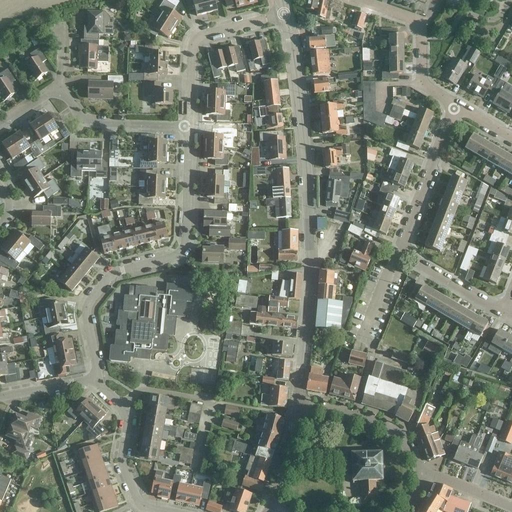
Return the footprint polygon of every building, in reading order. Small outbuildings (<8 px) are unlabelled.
[(158,18),(174,28),(181,18),(172,12),(175,7),(164,0),(158,9),(162,12),(158,18)] [(203,0),(185,0),(189,11),(194,10),(196,17),(207,14),(203,0)] [(203,0),(207,14),(217,11),(215,4),(221,3),(220,0),(203,0)] [(237,9),(257,3),(255,0),(224,0),(227,8),(236,6),(237,9)] [(314,17),(324,19),(328,20),(330,8),(327,7),(328,2),(323,1),(323,0),(321,0),(307,0),(306,10),(315,12),(314,17)] [(84,41),(98,41),(98,35),(113,35),(113,20),(108,20),(108,17),(105,14),(103,14),(103,13),(88,13),(87,33),(84,33),(84,41)] [(356,13),(351,27),(361,30),(366,16),(356,13)] [(174,28),(158,18),(154,24),(150,22),(144,31),(155,38),(159,33),(168,39),(174,28)] [(388,37),(388,49),(403,48),(403,35),(397,36),(396,29),(380,30),(381,37),(388,37)] [(325,38),(324,37),(309,38),(310,50),(326,48),(325,47),(332,46),(331,37),(325,38)] [(270,64),(264,40),(248,44),(253,61),(260,60),(262,67),(270,64)] [(80,68),(96,69),(96,73),(108,73),(108,47),(98,47),(98,41),(84,41),(80,41),(80,47),(79,47),(79,56),(80,56),(80,68)] [(149,64),(167,65),(167,54),(158,53),(158,47),(144,47),(144,57),(149,58),(149,64)] [(223,51),(227,68),(234,66),(236,73),(245,71),(239,47),(223,51)] [(384,61),(403,61),(403,48),(388,49),(388,56),(384,56),(384,61)] [(26,65),(36,81),(47,73),(41,64),(46,61),(38,49),(30,55),(33,60),(26,65)] [(471,49),(465,60),(473,65),(479,54),(471,49)] [(330,73),(328,50),(310,52),(312,75),(330,73)] [(220,70),(227,68),(223,51),(207,55),(213,79),(222,77),(220,70)] [(494,62),(508,69),(511,63),(498,56),(494,62)] [(445,71),(447,72),(443,78),(454,85),(465,67),(452,59),(445,71)] [(403,74),(403,61),(384,61),(384,66),(389,66),(389,73),(381,73),(381,80),(397,80),(397,74),(403,74)] [(167,76),(167,65),(149,64),(149,71),(144,71),(143,81),(157,82),(157,76),(167,76)] [(0,94),(5,101),(16,94),(10,85),(15,81),(7,70),(0,74),(0,78),(2,80),(0,81),(0,94)] [(260,77),(261,83),(263,83),(263,86),(266,108),(280,106),(276,75),(260,77)] [(487,90),(492,93),(499,81),(494,78),(490,84),(475,75),(467,89),(482,98),(487,90)] [(89,83),(88,99),(112,100),(112,84),(122,84),(122,78),(108,77),(107,83),(89,83)] [(335,84),(335,79),(313,81),(314,94),(329,92),(328,85),(335,84)] [(499,81),(492,93),(497,96),(492,104),(508,113),(511,105),(511,97),(501,91),(505,84),(499,81)] [(155,105),(172,106),(172,91),(160,91),(160,84),(146,84),(146,97),(155,97),(155,105)] [(205,103),(225,104),(225,97),(234,97),(234,86),(217,86),(217,92),(206,91),(205,103)] [(320,106),(321,120),(337,119),(336,109),(344,109),(343,102),(332,103),(333,105),(320,106)] [(225,104),(205,103),(205,116),(216,116),(216,122),(229,122),(229,112),(224,111),(225,104)] [(375,112),(375,106),(363,106),(363,120),(375,112)] [(393,106),(390,112),(401,116),(403,110),(393,106)] [(414,121),(427,126),(432,114),(419,109),(414,121)] [(380,114),(375,112),(363,120),(376,125),(380,114)] [(401,116),(390,112),(388,118),(399,122),(401,116)] [(380,114),(376,125),(381,128),(386,117),(380,114)] [(48,115),(39,121),(49,136),(58,130),(64,140),(69,136),(61,123),(56,126),(48,115)] [(282,127),(281,115),(265,117),(267,130),(282,127)] [(337,119),(321,120),(322,134),(335,133),(335,136),(346,135),(345,127),(337,128),(337,119)] [(40,142),(49,136),(39,121),(30,127),(39,140),(34,143),(41,154),(48,150),(46,146),(43,148),(40,145),(38,142),(39,141),(40,142)] [(410,133),(423,138),(427,126),(414,121),(410,133)] [(204,148),(223,148),(223,141),(232,141),(233,129),(216,129),(215,136),(204,135),(204,148)] [(41,155),(41,154),(34,143),(29,146),(20,133),(11,139),(21,154),(29,149),(36,159),(41,155)] [(286,160),(284,139),(282,139),(282,133),(260,134),(260,142),(269,141),(270,161),(286,160)] [(423,138),(410,133),(405,144),(398,141),(395,148),(407,152),(409,147),(418,150),(423,138)] [(140,152),(147,152),(166,153),(166,142),(154,142),(154,136),(140,135),(140,152)] [(464,149),(475,155),(483,141),(472,135),(464,149)] [(21,154),(11,139),(2,145),(12,160),(21,154)] [(475,155),(486,161),(494,148),(483,141),(475,155)] [(223,148),(204,148),(204,160),(215,160),(214,166),(227,166),(228,156),(223,156),(223,148)] [(341,148),(332,149),(332,151),(324,152),(325,169),(336,168),(335,155),(342,155),(341,148)] [(486,161),(497,168),(505,154),(494,148),(486,161)] [(373,163),(377,153),(366,149),(366,160),(373,163)] [(393,157),(389,169),(408,176),(413,164),(403,161),(406,155),(391,149),(389,156),(393,157)] [(81,171),(88,172),(89,152),(77,152),(76,163),(70,163),(70,178),(81,178),(81,171)] [(89,152),(88,172),(96,172),(95,179),(106,179),(107,164),(101,164),(101,153),(89,152)] [(157,170),(157,164),(166,164),(166,153),(147,152),(147,159),(140,158),(139,169),(157,170)] [(507,174),(511,165),(511,158),(505,154),(497,168),(507,174)] [(20,178),(27,189),(43,178),(39,172),(45,168),(38,159),(26,167),(29,172),(20,178)] [(389,169),(382,186),(392,191),(395,185),(404,188),(408,176),(389,169)] [(273,200),(275,199),(289,199),(288,170),(276,170),(277,189),(272,189),(272,194),(273,200)] [(146,188),(165,189),(165,178),(156,178),(157,172),(139,171),(139,188),(146,188)] [(230,182),(228,182),(229,172),(215,171),(214,177),(207,177),(207,188),(230,188),(230,182)] [(482,181),(487,184),(490,178),(485,175),(482,181)] [(451,176),(447,189),(461,194),(466,182),(451,176)] [(326,207),(337,208),(338,198),(342,198),(344,184),(348,184),(349,178),(329,177),(329,181),(326,207)] [(43,178),(27,189),(33,199),(43,193),(47,199),(60,191),(52,180),(47,184),(43,178)] [(495,181),(490,178),(487,184),(492,187),(495,181)] [(377,204),(382,206),(395,211),(399,199),(390,196),(392,191),(382,186),(379,193),(382,194),(377,204)] [(165,189),(146,188),(146,194),(138,194),(138,205),(152,205),(152,200),(165,200),(165,189)] [(227,205),(228,194),(228,189),(230,189),(230,188),(207,188),(206,198),(214,199),(213,205),(227,205)] [(461,194),(447,189),(442,200),(457,206),(461,194)] [(511,202),(506,200),(506,198),(490,189),(488,195),(494,197),(493,198),(504,203),(503,207),(509,209),(505,220),(511,222),(511,202)] [(291,218),(289,199),(275,199),(276,219),(291,218)] [(358,200),(355,210),(361,212),(364,202),(358,200)] [(442,200),(438,212),(452,217),(457,206),(442,200)] [(117,202),(109,203),(111,210),(118,209),(117,202)] [(390,223),(395,211),(382,206),(379,213),(374,211),(372,216),(377,218),(390,223)] [(32,213),(31,226),(50,226),(51,218),(60,218),(61,208),(43,207),(43,213),(32,213)] [(100,213),(102,219),(110,217),(109,211),(100,213)] [(231,215),(226,215),(226,213),(204,212),(203,227),(209,228),(209,237),(229,237),(229,228),(225,228),(226,222),(230,222),(232,221),(232,216),(231,215)] [(335,212),(333,220),(347,224),(349,215),(335,212)] [(433,223),(448,229),(452,217),(438,212),(433,223)] [(390,223),(377,218),(372,229),(366,226),(363,231),(374,238),(376,232),(385,235),(390,223)] [(511,222),(505,220),(500,218),(497,224),(503,227),(501,231),(494,229),(492,235),(502,239),(504,233),(511,236),(511,222)] [(153,226),(157,241),(168,239),(164,223),(153,226)] [(433,223),(429,235),(443,240),(448,229),(433,223)] [(111,236),(109,226),(97,229),(104,255),(115,252),(111,236)] [(142,229),(146,244),(157,241),(153,226),(142,229)] [(350,226),(347,232),(359,238),(360,235),(362,231),(350,226)] [(146,244),(142,229),(132,231),(136,247),(146,244)] [(136,247),(132,231),(121,234),(125,249),(136,247)] [(16,232),(8,241),(22,253),(30,244),(39,251),(43,246),(31,236),(27,241),(16,232)] [(278,261),(297,261),(297,232),(282,232),(282,251),(278,251),(278,261)] [(125,249),(121,234),(111,236),(115,252),(125,249)] [(439,252),(443,240),(429,235),(424,247),(439,252)] [(487,254),(491,256),(504,261),(509,249),(500,245),(502,239),(492,235),(491,235),(488,242),(491,243),(487,254)] [(22,253),(8,241),(1,250),(4,253),(2,255),(0,253),(0,262),(15,271),(20,266),(15,262),(22,253)] [(229,241),(229,250),(244,251),(244,241),(229,241)] [(372,247),(365,244),(360,255),(353,252),(349,263),(355,265),(354,267),(365,272),(370,259),(367,258),(372,247)] [(203,249),(202,263),(222,264),(223,248),(216,248),(216,250),(203,249)] [(86,249),(79,258),(91,268),(98,259),(86,249)] [(463,258),(470,261),(472,255),(465,253),(463,258)] [(486,268),(500,273),(504,261),(491,256),(486,268)] [(79,258),(75,262),(70,258),(67,261),(72,266),(85,276),(91,268),(79,258)] [(470,261),(463,258),(459,269),(465,272),(470,261)] [(78,284),(85,276),(72,266),(65,274),(78,284)] [(23,274),(27,278),(33,271),(28,267),(23,274)] [(495,285),(500,273),(486,268),(482,280),(495,285)] [(0,284),(1,281),(6,282),(8,271),(0,269),(0,284)] [(339,281),(334,280),(334,273),(319,272),(317,301),(318,301),(316,328),(342,330),(351,304),(351,299),(342,298),(342,303),(334,303),(335,287),(339,287),(339,281)] [(78,284),(65,274),(59,282),(71,292),(78,284)] [(284,299),(299,300),(302,275),(291,274),(289,285),(286,285),(284,299)] [(27,281),(22,277),(17,283),(22,287),(27,281)] [(41,281),(35,277),(31,282),(37,286),(41,281)] [(136,287),(135,288),(135,297),(138,298),(136,318),(133,317),(133,315),(126,315),(125,327),(122,327),(121,332),(116,331),(114,346),(110,346),(109,362),(129,364),(129,359),(150,360),(151,350),(166,352),(167,336),(174,337),(175,326),(172,326),(173,317),(184,318),(186,303),(191,303),(192,287),(166,285),(165,295),(156,294),(157,289),(136,287)] [(426,306),(434,292),(423,286),(420,291),(414,288),(408,299),(413,303),(415,300),(426,306)] [(135,297),(135,288),(129,287),(128,297),(125,296),(123,312),(121,312),(120,316),(118,316),(116,327),(122,327),(125,327),(126,315),(133,315),(133,317),(136,318),(138,298),(135,297)] [(17,294),(10,292),(9,299),(18,301),(17,294)] [(445,298),(434,292),(426,306),(437,312),(445,298)] [(235,307),(256,309),(257,298),(237,296),(235,307)] [(299,300),(284,299),(279,298),(269,297),(267,312),(277,313),(278,307),(287,308),(288,299),(299,300)] [(447,319),(455,305),(445,298),(437,312),(447,319)] [(44,307),(46,318),(65,314),(63,303),(53,305),(51,299),(39,301),(40,308),(44,307)] [(466,311),(455,305),(447,319),(458,325),(466,311)] [(463,340),(477,317),(466,311),(458,325),(468,331),(463,340)] [(267,327),(268,315),(250,313),(249,325),(267,327)] [(65,314),(46,318),(47,325),(43,326),(45,336),(58,334),(57,328),(68,325),(65,314)] [(283,316),(268,315),(267,327),(281,328),(283,316)] [(297,318),(283,316),(281,328),(296,330),(297,318)] [(409,317),(405,324),(412,328),(416,321),(409,317)] [(468,342),(473,334),(479,337),(487,324),(477,317),(463,340),(468,342)] [(0,329),(0,345),(10,344),(8,334),(1,335),(0,329)] [(502,350),(510,337),(499,330),(493,339),(488,336),(482,347),(487,350),(491,344),(502,350)] [(325,343),(326,334),(318,334),(317,343),(325,343)] [(55,357),(73,353),(71,340),(63,342),(62,335),(47,338),(50,349),(53,348),(55,357)] [(511,338),(510,337),(502,350),(511,356),(511,338)] [(229,342),(227,352),(237,354),(238,344),(229,342)] [(272,356),(290,358),(292,345),(273,343),(272,350),(267,350),(266,355),(272,356)] [(0,355),(0,366),(7,365),(5,355),(13,353),(12,347),(0,349),(0,350),(1,355),(0,355)] [(366,355),(351,351),(348,364),(363,368),(366,355)] [(235,364),(237,354),(227,352),(226,362),(235,364)] [(391,359),(408,365),(410,357),(393,352),(391,359)] [(76,366),(73,353),(55,357),(56,365),(53,366),(55,377),(69,374),(68,367),(76,366)] [(288,381),(290,362),(278,361),(276,380),(288,381)] [(500,368),(504,371),(508,363),(505,361),(500,368)] [(404,397),(405,397),(407,390),(401,388),(406,372),(373,362),(368,378),(365,390),(361,404),(392,414),(393,414),(396,416),(402,403),(404,397)] [(7,365),(0,366),(0,377),(5,377),(6,382),(17,380),(16,374),(8,376),(7,365)] [(322,370),(311,368),(310,375),(309,375),(306,391),(325,394),(328,378),(321,377),(322,370)] [(440,373),(450,377),(452,372),(442,368),(440,373)] [(474,374),(468,373),(464,386),(471,388),(474,374)] [(354,402),(360,379),(347,375),(345,382),(333,378),(329,395),(354,402)] [(287,389),(270,387),(269,396),(261,395),(260,406),(285,409),(287,389)] [(150,396),(148,406),(166,410),(173,411),(175,400),(150,396)] [(411,401),(405,397),(404,397),(402,403),(396,416),(395,417),(407,424),(415,409),(408,406),(411,401)] [(83,421),(96,407),(87,399),(80,407),(75,403),(67,413),(75,420),(78,416),(83,421)] [(191,404),(189,413),(200,416),(202,406),(191,404)] [(148,406),(146,417),(170,421),(171,417),(165,416),(166,410),(148,406)] [(105,415),(96,407),(83,421),(89,426),(85,430),(93,437),(102,428),(98,424),(105,415)] [(239,409),(225,407),(224,415),(238,417),(239,409)] [(433,426),(428,428),(425,420),(426,418),(430,420),(432,414),(424,409),(415,429),(419,440),(436,434),(433,426)] [(199,424),(200,416),(189,413),(187,422),(199,424)] [(10,426),(28,433),(31,427),(36,429),(40,419),(28,414),(25,419),(15,415),(10,426)] [(280,437),(284,419),(267,415),(264,427),(257,426),(256,431),(262,433),(263,433),(280,437)] [(175,433),(182,434),(183,429),(169,427),(170,421),(146,417),(144,427),(163,431),(175,433)] [(223,420),(221,427),(236,431),(238,424),(223,420)] [(503,442),(510,445),(511,441),(511,423),(507,421),(500,437),(505,438),(503,442)] [(16,442),(14,447),(14,448),(12,454),(26,460),(29,453),(26,452),(31,442),(26,440),(28,433),(10,426),(6,437),(16,442)] [(163,431),(144,427),(143,438),(161,441),(163,431)] [(257,448),(274,452),(280,437),(263,433),(262,433),(257,447),(258,447),(257,448)] [(419,440),(422,448),(434,444),(433,442),(438,441),(436,434),(419,440)] [(493,449),(500,451),(503,442),(505,438),(500,437),(498,436),(493,449)] [(453,460),(465,465),(476,438),(472,437),(469,445),(454,439),(449,452),(455,454),(453,460)] [(491,454),(497,439),(490,437),(484,452),(491,454)] [(161,441),(143,438),(141,448),(159,451),(161,441)] [(465,465),(477,470),(482,457),(476,454),(478,448),(477,448),(473,446),(476,439),(476,438),(465,465)] [(427,461),(443,455),(438,441),(433,442),(434,444),(422,448),(427,461)] [(250,456),(245,477),(242,486),(262,493),(264,483),(263,482),(271,461),(254,457),(250,456),(252,447),(251,447),(234,442),(231,453),(232,453),(235,453),(235,452),(250,456)] [(79,463),(100,456),(97,445),(78,451),(80,455),(76,457),(79,463)] [(258,447),(257,447),(257,448),(252,445),(251,447),(252,447),(250,456),(254,457),(271,461),(274,452),(257,448),(258,447)] [(175,454),(180,455),(192,458),(193,451),(177,447),(175,454)] [(157,462),(159,451),(141,448),(139,459),(157,462)] [(47,457),(44,451),(35,455),(38,461),(47,457)] [(376,495),(375,488),(375,481),(383,481),(382,465),(383,465),(382,452),(351,454),(352,463),(346,463),(347,467),(347,469),(352,469),(353,482),(361,482),(362,495),(376,495)] [(511,458),(499,453),(490,475),(511,484),(511,458)] [(190,465),(192,458),(180,455),(178,463),(190,465)] [(104,466),(100,456),(79,463),(81,470),(84,468),(85,472),(104,466)] [(104,466),(85,472),(87,476),(83,477),(85,484),(107,476),(104,466)] [(157,497),(169,500),(171,492),(173,483),(172,483),(161,480),(163,473),(156,472),(152,488),(158,490),(157,497)] [(10,479),(20,483),(22,478),(12,474),(10,479)] [(111,486),(107,476),(85,484),(88,490),(91,489),(92,493),(111,486)] [(171,492),(177,494),(175,502),(187,504),(191,487),(179,484),(180,478),(174,476),(172,483),(173,483),(171,492)] [(11,505),(20,484),(9,480),(1,501),(11,505)] [(203,489),(191,487),(187,504),(199,507),(200,499),(206,500),(210,484),(204,483),(203,489)] [(447,503),(449,497),(452,491),(433,484),(429,494),(443,501),(447,503)] [(114,497),(111,486),(92,493),(93,496),(90,498),(92,504),(114,497)] [(230,504),(228,511),(231,511),(245,511),(252,495),(235,489),(232,499),(231,498),(232,495),(227,493),(226,497),(228,498),(226,503),(230,504)] [(429,494),(418,511),(436,511),(443,501),(429,494)] [(104,511),(118,508),(114,497),(92,504),(94,511),(98,509),(98,511),(104,511)] [(467,511),(470,504),(449,497),(447,503),(443,511),(467,511)] [(205,510),(210,511),(220,511),(222,508),(208,503),(205,510)]
